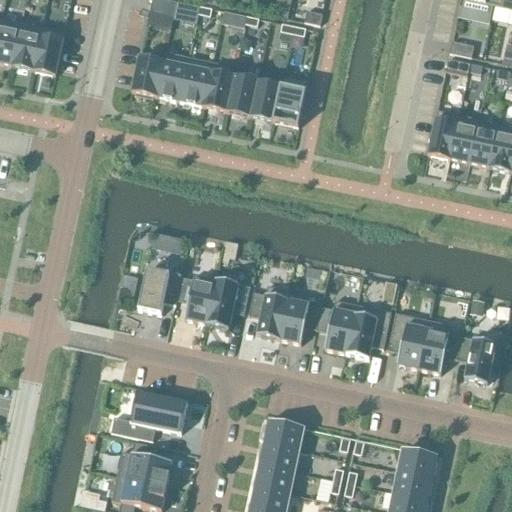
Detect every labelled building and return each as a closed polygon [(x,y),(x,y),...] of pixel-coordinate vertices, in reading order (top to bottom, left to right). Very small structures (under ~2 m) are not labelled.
[(205,0),(204,5),(217,8),(218,0),(205,0)] [(221,0),(221,7),(234,10),(235,0),(221,0)] [(276,0),(273,20),(287,23),(291,0),(276,0)] [(460,0),(458,13),(490,20),(492,9),(494,0),(460,0)] [(511,0),(494,0),(492,9),(511,13),(511,0)] [(149,11),(148,16),(149,16),(173,21),(176,6),(159,2),(153,1),(151,1),(149,11)] [(173,21),(173,22),(195,27),(196,19),(198,10),(176,6),(173,21)] [(198,10),(196,19),(210,21),(212,13),(198,10)] [(306,15),(304,27),(319,30),(322,18),(306,15)] [(223,16),(221,28),(230,29),(232,18),(223,16)] [(235,18),(233,27),(245,29),(246,21),(235,18)] [(246,21),(245,29),(257,32),(258,23),(246,21)] [(2,22),(0,31),(0,68),(13,71),(13,72),(23,26),(22,26),(2,22)] [(23,26),(13,72),(34,76),(43,31),(23,26)] [(280,36),(279,42),(290,45),(292,39),(293,31),(282,28),(280,36)] [(43,31),(34,76),(55,80),(56,77),(65,35),(64,35),(43,31)] [(293,31),(292,39),(304,41),(305,33),(293,31)] [(448,57),(470,62),(473,50),(451,45),(448,57)] [(505,55),(502,68),(511,70),(511,56),(505,56),(505,55)] [(163,61),(140,56),(132,93),(131,97),(155,102),(165,57),(164,56),(163,61)] [(179,107),(189,62),(165,57),(155,102),(179,107)] [(202,112),(212,67),(189,62),(179,107),(202,112)] [(467,80),(469,68),(449,64),(448,64),(446,76),(454,78),(467,80)] [(226,117),(236,72),(212,67),(202,112),(226,117)] [(480,78),(482,71),(470,68),(468,76),(480,78)] [(236,77),(237,72),(236,72),(226,117),(250,122),(258,81),(236,77)] [(496,82),(508,84),(510,77),(498,74),(496,82)] [(273,127),(282,86),(258,81),(250,122),(273,127)] [(298,132),(307,88),(283,83),(282,86),(273,127),(298,132)] [(436,116),(427,159),(427,160),(448,164),(457,120),(437,116),(436,116)] [(448,164),(468,168),(478,125),(457,120),(448,164)] [(478,125),(468,168),(489,173),(499,129),(478,125)] [(489,173),(510,177),(511,168),(511,131),(499,129),(489,173)] [(146,274),(138,315),(161,320),(163,308),(174,310),(180,282),(146,274)] [(180,282),(174,310),(175,310),(176,305),(188,308),(184,325),(206,329),(216,284),(194,280),(193,284),(180,282)] [(216,284),(206,329),(228,334),(232,317),(244,320),(250,292),(216,284)] [(391,287),(389,296),(397,297),(398,289),(391,287)] [(118,290),(115,305),(133,308),(136,294),(118,290)] [(253,297),(248,321),(260,323),(256,340),(279,345),(289,295),(267,290),(265,300),(253,297)] [(289,295),(279,345),(297,349),(300,349),(304,333),(316,335),(321,312),(288,305),(290,295),(289,295)] [(382,299),(380,306),(392,308),(394,301),(382,299)] [(472,304),(469,318),(481,320),(484,307),(472,304)] [(321,312),(316,335),(327,338),(324,354),(346,359),(356,309),(335,305),(333,314),(321,312)] [(356,309),(346,359),(368,364),(371,352),(383,354),(391,316),(356,309)] [(395,318),(387,355),(399,358),(396,370),(417,374),(427,324),(395,318)] [(427,324),(417,374),(437,378),(440,379),(444,362),(456,365),(461,341),(449,339),(451,329),(427,324)] [(461,341),(456,365),(467,367),(464,384),(487,389),(495,353),(496,344),(473,339),(472,344),(461,341)] [(113,425),(111,436),(151,445),(154,433),(181,439),(188,408),(136,396),(129,426),(114,422),(113,425)] [(268,426),(263,448),(299,455),(303,433),(268,426)] [(341,443),(339,455),(347,457),(349,445),(341,443)] [(121,456),(116,481),(166,491),(172,467),(145,461),(147,449),(133,446),(131,458),(121,456)] [(355,446),(353,458),(361,460),(364,448),(355,446)] [(263,448),(258,469),(294,476),(299,455),(263,448)] [(402,454),(397,476),(433,484),(437,462),(402,454)] [(258,469),(254,490),(290,498),(294,476),(258,469)] [(335,473),(332,485),(340,487),(343,475),(335,473)] [(349,476),(346,488),(354,489),(357,478),(349,476)] [(397,476),(393,498),(428,505),(433,484),(397,476)] [(116,481),(111,505),(120,507),(119,511),(133,511),(134,510),(142,511),(161,511),(166,491),(116,481)] [(332,485),(330,497),(338,499),(340,487),(332,485)] [(346,488),(344,500),(352,501),(354,489),(346,488)] [(254,490),(249,511),(253,511),(286,511),(290,498),(254,490)] [(393,498),(389,511),(426,511),(428,505),(393,498)]
